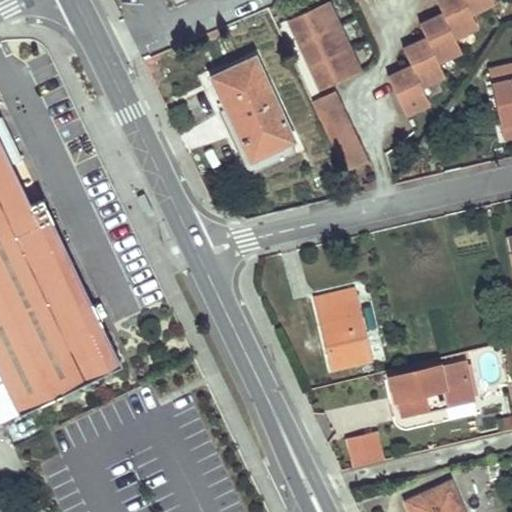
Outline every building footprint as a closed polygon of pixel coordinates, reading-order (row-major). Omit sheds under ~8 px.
[(493,4),(490,0),(447,0),(448,1),(437,6),(442,16),(430,22),(432,26),(421,31),(425,40),(413,46),(415,50),(405,55),(411,69),(399,75),(400,79),(389,84),(405,117),(428,105),(420,88),(443,77),(437,64),(460,53),(454,39),(476,29),(470,15),(493,4)] [(358,71),(325,1),(291,16),(296,28),(292,30),(304,55),(308,53),(312,62),(308,64),(314,78),(319,76),(324,87),(358,71)] [(296,28),(291,16),(287,18),(292,30),(296,28)] [(419,27),(421,31),(432,26),(430,22),(419,27)] [(403,51),(405,55),(415,50),(413,46),(403,51)] [(312,62),(308,53),(304,55),(308,64),(312,62)] [(236,95),(222,101),(250,161),(293,141),(254,56),(225,70),(236,95)] [(511,64),(489,70),(493,85),(511,80),(511,64)] [(225,70),(211,76),(222,101),(236,95),(225,70)] [(388,80),(389,84),(400,79),(399,75),(388,80)] [(324,87),(319,76),(314,78),(319,89),(324,87)] [(511,80),(493,85),(504,136),(511,133),(511,80)] [(335,90),(311,101),(344,171),(368,160),(335,90)] [(0,256),(56,230),(41,199),(30,204),(10,163),(21,157),(2,116),(0,116),(0,256)] [(250,161),(240,165),(246,177),(299,152),(293,141),(250,161)] [(0,417),(2,420),(121,364),(56,230),(0,256),(0,417)] [(502,279),(487,281),(490,297),(504,294),(502,279)] [(332,367),(369,358),(353,288),(315,297),(332,367)] [(491,306),(490,297),(480,298),(482,308),(491,306)] [(473,400),(464,361),(463,360),(397,375),(389,377),(395,400),(402,398),(407,415),(473,400)] [(402,398),(395,400),(399,417),(407,415),(402,398)] [(511,416),(498,420),(501,432),(511,429),(511,416)] [(383,460),(375,432),(365,435),(371,463),(383,460)] [(348,439),(355,467),(371,463),(365,435),(348,439)] [(511,457),(485,463),(488,477),(511,471),(511,457)] [(463,511),(451,482),(406,500),(410,511),(463,511)]
